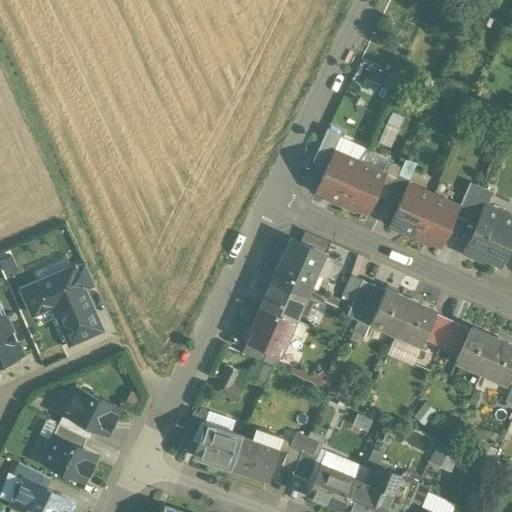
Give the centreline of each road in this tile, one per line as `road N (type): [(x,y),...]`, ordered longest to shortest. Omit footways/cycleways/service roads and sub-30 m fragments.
road 1 (track): [(128,339),(0,62)]
road 2 (residential): [(138,460),(272,201)]
road 3 (residential): [(272,201),(511,309)]
road 4 (residential): [(272,201),(369,0)]
road 5 (residential): [(0,397),(117,342)]
road 6 (residential): [(252,511),(138,460)]
